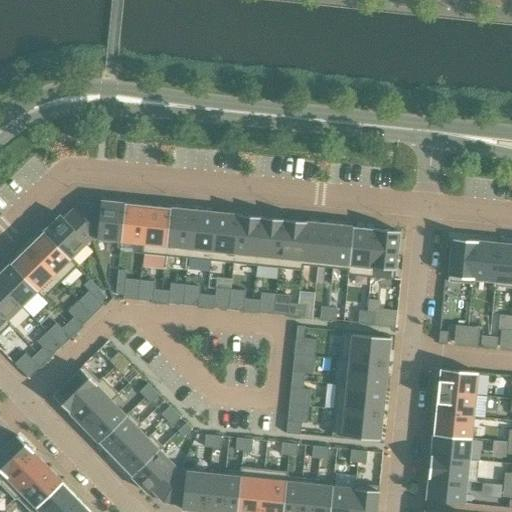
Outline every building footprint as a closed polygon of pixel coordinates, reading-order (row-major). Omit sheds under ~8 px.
[(100,206),(79,203),(91,239),(121,242),(125,203),(101,201),(100,206)] [(60,215),(43,232),(70,259),(71,259),(91,239),(79,203),(63,218),(60,215)] [(125,203),(121,242),(142,244),(143,244),(147,206),(125,203)] [(142,244),(141,254),(165,256),(170,208),(147,206),(143,244),(142,244)] [(170,208),(165,256),(188,258),(193,210),(170,208)] [(193,210),(188,258),(210,261),(215,213),(193,210)] [(215,213),(210,261),(233,263),(238,215),(215,213)] [(238,215),(233,263),(256,265),(261,217),(238,215)] [(261,217),(256,265),(278,268),(283,220),(261,217)] [(283,220),(278,268),(302,270),(303,265),(302,265),(306,222),(283,220)] [(306,222),(302,265),(303,265),(317,267),(322,224),(306,222)] [(322,224),(317,267),(333,268),(337,225),(322,224)] [(337,225),(333,268),(347,270),(348,270),(353,227),(337,225)] [(347,270),(347,275),(370,277),(375,229),(353,227),(348,270),(347,270)] [(375,229),(370,277),(394,280),(399,232),(375,229)] [(43,232),(26,248),(60,282),(77,266),(71,259),(70,259),(43,232)] [(453,239),(448,282),(473,284),(473,279),(472,279),(476,241),(453,239)] [(476,241),(472,279),(473,279),(494,281),(495,282),(499,244),(476,241)] [(494,281),(494,286),(511,288),(511,244),(499,244),(495,282),(494,281)] [(26,248),(10,263),(37,291),(36,292),(43,299),(60,282),(26,248)] [(10,263),(0,273),(0,284),(22,306),(36,292),(37,291),(10,263)] [(118,270),(117,282),(125,283),(125,279),(126,271),(118,270)] [(90,280),(84,285),(89,291),(92,294),(98,288),(90,280)] [(117,282),(115,294),(123,295),(124,295),(125,283),(117,282)] [(0,314),(6,321),(7,321),(22,306),(0,284),(0,314)] [(98,288),(92,294),(101,303),(106,297),(98,288)] [(154,289),(152,301),(160,302),(162,290),(154,289)] [(162,290),(160,302),(168,303),(170,291),(162,290)] [(199,294),(198,306),(206,307),(207,295),(199,294)] [(207,295),(206,307),(214,308),(215,296),(207,295)] [(244,299),(243,311),(251,312),(252,300),(244,299)] [(252,300),(251,312),(259,312),(260,300),(252,300)] [(290,303),(288,315),(296,316),(298,304),(290,303)] [(298,304),(296,316),(304,317),(306,305),(298,304)] [(321,307),(320,319),(327,320),(329,307),(321,307)] [(329,307),(327,320),(336,320),(337,308),(329,307)] [(359,311),(358,323),(366,324),(367,312),(359,311)] [(367,312),(366,324),(374,324),(375,312),(367,312)] [(0,314),(0,334),(10,324),(7,321),(6,321),(0,314)] [(74,317),(68,323),(76,331),(82,326),(74,317)] [(68,323),(62,328),(70,337),(76,331),(68,323)] [(297,326),(296,338),(304,339),(305,327),(297,326)] [(439,331),(438,343),(447,343),(448,332),(439,331)] [(339,360),(349,361),(349,360),(387,364),(390,338),(342,333),(339,360)] [(481,335),(480,347),(488,348),(489,336),(481,335)] [(489,336),(488,348),(496,349),(498,337),(489,336)] [(43,347),(37,353),(45,362),(51,356),(49,354),(43,347)] [(118,352),(109,361),(115,367),(123,358),(118,352)] [(37,353),(31,359),(40,367),(45,362),(37,353)] [(123,358),(115,367),(120,372),(129,364),(123,358)] [(346,384),(346,385),(385,389),(387,364),(349,360),(349,361),(346,384)] [(84,365),(52,396),(68,412),(99,381),(84,365)] [(440,369),(437,391),(475,395),(477,373),(440,369)] [(292,372),(291,380),(303,381),(304,373),(292,372)] [(99,381),(68,412),(83,427),(111,400),(112,401),(119,394),(102,377),(99,381)] [(291,380),(290,388),(302,389),(303,381),(291,380)] [(148,383),(139,392),(145,398),(153,389),(148,383)] [(337,383),(334,409),(382,414),(385,389),(346,385),(346,384),(337,383)] [(153,389),(145,398),(150,403),(159,395),(153,389)] [(437,391),(435,413),(473,417),(475,395),(437,391)] [(111,400),(83,427),(98,443),(126,416),(125,415),(112,401),(111,400)] [(170,406),(161,414),(167,420),(175,412),(170,406)] [(334,409),(331,436),(380,440),(382,414),(334,409)] [(126,416),(98,443),(109,454),(137,427),(138,428),(141,424),(129,412),(125,415),(126,416)] [(175,412),(167,420),(172,426),(181,417),(175,412)] [(435,413),(433,434),(470,438),(473,417),(435,413)] [(287,421),(286,433),(294,434),(295,422),(287,421)] [(186,423),(177,431),(183,437),(192,429),(186,423)] [(137,427),(109,454),(120,465),(148,438),(147,437),(138,428),(137,427)] [(148,438),(120,465),(131,476),(159,449),(160,450),(163,447),(151,434),(147,437),(148,438)] [(430,455),(430,456),(468,460),(470,438),(433,434),(431,455),(430,455)] [(17,435),(0,451),(0,481),(1,482),(33,451),(17,435)] [(205,435),(204,447),(212,447),(213,435),(205,435)] [(213,435),(212,447),(220,448),(221,436),(213,435)] [(236,438),(235,450),(243,451),(244,439),(236,438)] [(244,439),(243,451),(251,452),(252,439),(244,439)] [(282,442),(280,455),(288,455),(290,443),(282,442)] [(290,443),(288,455),(296,456),(298,444),(290,443)] [(313,446),(311,458),(319,459),(321,447),(313,446)] [(321,447),(319,459),(327,460),(329,447),(321,447)] [(159,449),(131,476),(147,493),(150,489),(163,503),(179,470),(160,450),(159,449)] [(351,450),(350,462),(358,463),(359,451),(351,450)] [(0,481),(0,484),(15,500),(17,498),(16,498),(48,467),(33,451),(1,482),(0,481)] [(359,451),(358,463),(366,463),(367,451),(359,451)] [(430,456),(428,477),(466,481),(468,460),(430,456)] [(48,467),(16,498),(17,498),(29,511),(31,511),(63,482),(48,467)] [(241,472),(236,511),(259,511),(264,469),(240,467),(240,472),(241,472)] [(264,469),(259,511),(282,511),(286,476),(287,477),(288,472),(264,469)] [(179,470),(163,503),(182,505),(182,509),(205,511),(209,473),(179,470)] [(225,475),(221,511),(236,511),(241,472),(240,472),(224,470),(224,475),(225,475)] [(209,473),(205,511),(207,511),(221,511),(225,475),(224,475),(209,473)] [(286,476),(282,511),(298,511),(302,478),(287,477),(286,476)] [(428,478),(426,500),(464,504),(466,481),(428,477),(428,478)] [(302,478),(298,511),(313,511),(317,484),(318,485),(318,480),(302,478)] [(63,482),(31,511),(62,511),(78,498),(63,482)] [(355,488),(352,511),(376,511),(379,486),(354,483),(354,488),(355,488)] [(482,483),(481,495),(500,497),(501,485),(482,483)] [(317,484),(313,511),(329,511),(332,486),(318,485),(317,484)] [(332,486),(329,511),(352,511),(355,488),(354,488),(332,486)] [(91,511),(78,498),(62,511),(91,511)]
